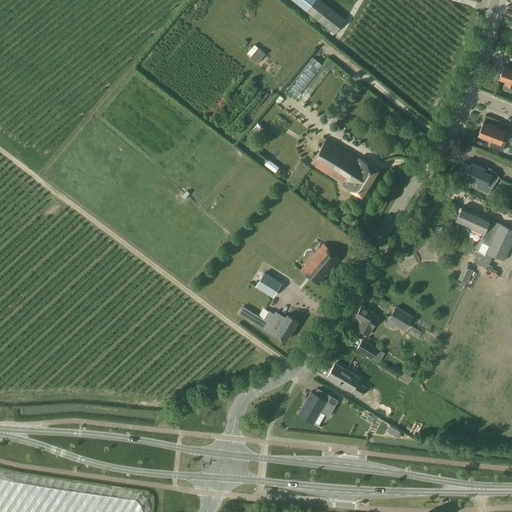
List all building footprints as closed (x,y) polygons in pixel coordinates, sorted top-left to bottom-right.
[(292,0),(307,11),(334,33),(345,20),(320,0),(292,0)] [(256,44),(247,53),(258,63),(267,53),(256,44)] [(313,57),(287,90),(298,99),(324,66),(313,57)] [(511,69),(504,66),(499,78),(505,80),(505,82),(511,84),(511,69)] [(317,87),(318,101),(333,99),(331,86),(317,87)] [(492,140),(489,146),(502,151),(509,133),(483,123),(478,135),(492,140)] [(311,163),(344,183),(343,184),(349,188),(362,196),(378,169),(366,162),(359,158),(359,159),(326,139),(311,163)] [(463,163),(457,177),(465,180),(467,176),(478,181),(475,188),(488,194),(499,177),(498,175),(497,174),(495,172),(493,171),(492,170),(490,168),(487,167),(485,170),(484,169),(471,163),(471,164),(470,166),(463,163)] [(463,206),(456,221),(484,234),(482,238),(481,245),(478,253),(477,255),(474,262),(479,265),(486,268),(487,268),(493,256),(504,261),(511,243),(511,228),(499,223),(491,219),(463,206)] [(323,243),(300,270),(318,285),(341,258),(323,243)] [(264,272),(256,286),(273,297),(281,283),(264,272)] [(461,272),(458,279),(466,283),(467,283),(470,277),(461,272)] [(239,313),(246,317),(250,310),(244,306),(239,313)] [(355,317),(362,321),(357,328),(368,335),(373,328),(375,328),(377,324),(376,323),(379,318),(373,315),(374,313),(362,306),(355,317)] [(413,315),(396,306),(387,323),(390,318),(396,321),(395,323),(405,329),(413,315)] [(285,340),(294,327),(298,321),(287,314),(285,317),(276,311),(274,314),(269,310),(264,319),(269,322),(264,329),(275,336),(276,334),(285,340)] [(363,338),(356,349),(372,359),(379,348),(363,338)] [(335,363),(327,377),(360,396),(365,387),(363,386),(365,381),(335,363)] [(411,382),(414,376),(411,374),(414,369),(405,364),(399,376),(411,382)] [(299,413),(313,422),(320,411),(329,416),(338,401),(328,395),(325,400),(312,392),(306,401),(308,402),(300,414),(299,413)] [(390,425),(387,430),(395,434),(398,430),(390,425)]
